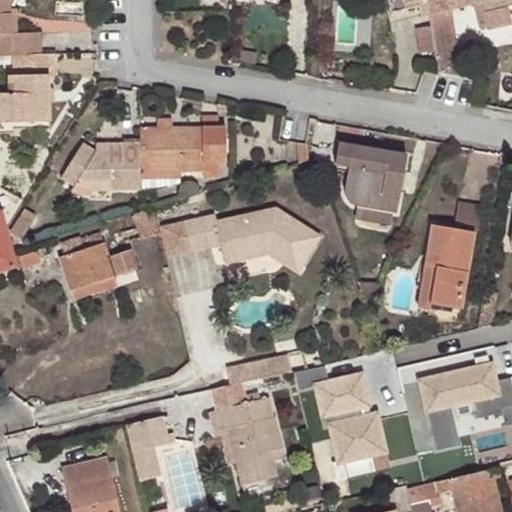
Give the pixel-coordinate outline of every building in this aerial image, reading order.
[(2,0),(0,0),(0,55),(13,55),(41,55),(41,33),(11,34),(11,14),(3,14),(2,0)] [(10,0),(2,0),(3,14),(11,14),(10,0)] [(478,1),(481,14),(511,6),(511,0),(387,0),(391,14),(406,11),(404,3),(415,0),(426,0),(429,13),(478,1)] [(511,6),(481,14),(483,21),(511,15),(511,6)] [(57,74),(57,55),(41,55),(13,55),(14,76),(8,77),(8,93),(8,123),(49,121),(49,74),(57,74)] [(0,122),(8,123),(8,93),(0,93),(0,122)] [(158,122),(158,129),(173,128),(172,121),(158,122)] [(158,129),(140,128),(141,143),(140,164),(204,164),(220,163),(219,128),(173,128),(158,129)] [(309,161),(317,159),(306,143),(295,142),(309,161)] [(111,189),(140,188),(140,172),(140,164),(141,143),(124,144),(123,150),(96,151),(96,154),(81,145),(61,178),(75,185),(76,182),(110,182),(111,189)] [(337,146),(335,164),(348,165),(346,179),(345,187),(344,191),(345,195),(347,198),(349,201),(351,204),(353,205),(360,207),(394,214),(403,156),(337,146)] [(71,190),(111,189),(110,182),(76,182),(75,185),(71,190)] [(477,220),(477,201),(459,200),(458,220),(477,220)] [(221,245),(223,256),(271,245),(304,266),(323,236),(276,207),(217,220),(216,214),(183,221),(190,251),(221,245)] [(158,226),(153,209),(132,215),(136,227),(121,232),(125,242),(138,238),(139,240),(160,232),(158,226)] [(0,272),(16,269),(11,249),(6,229),(1,211),(0,211),(0,272)] [(167,256),(190,251),(183,221),(158,226),(160,232),(167,256)] [(436,267),(429,308),(446,312),(447,307),(460,308),(474,232),(432,225),(425,266),(436,267)] [(59,257),(70,292),(137,270),(130,250),(109,257),(102,234),(81,241),(80,237),(62,242),(66,254),(59,257)] [(271,245),(223,256),(225,263),(270,253),(300,272),(304,266),(271,245)] [(418,307),(429,308),(436,267),(425,266),(418,307)] [(265,360),(269,376),(289,372),(285,355),(265,360)] [(237,384),(269,376),(265,360),(223,370),(227,386),(237,384)] [(370,401),(363,370),(331,377),(327,361),(294,369),(299,388),(317,384),(327,425),(332,421),(340,458),(387,447),(378,410),(366,413),(363,402),(370,401)] [(511,379),(511,377),(497,380),(493,362),(422,378),(438,449),(462,444),(453,404),(475,400),(479,416),(503,411),(508,431),(511,429),(511,379)] [(214,412),(241,405),(237,384),(227,386),(209,390),(214,412)] [(265,399),(209,413),(213,434),(220,433),(227,431),(235,462),(240,485),(276,477),(269,451),(279,448),(272,417),(270,418),(265,399)] [(157,419),(122,427),(136,483),(156,478),(150,450),(170,444),(168,435),(162,437),(157,419)] [(227,431),(220,433),(228,463),(235,462),(227,431)] [(63,470),(72,511),(117,511),(104,446),(62,455),(66,469),(63,470)] [(412,511),(433,511),(432,507),(443,505),(440,493),(452,491),(456,511),(500,511),(495,487),(502,484),(497,468),(407,488),(412,511)] [(407,488),(406,484),(388,488),(393,511),(387,511),(406,511),(412,511),(407,488)]
